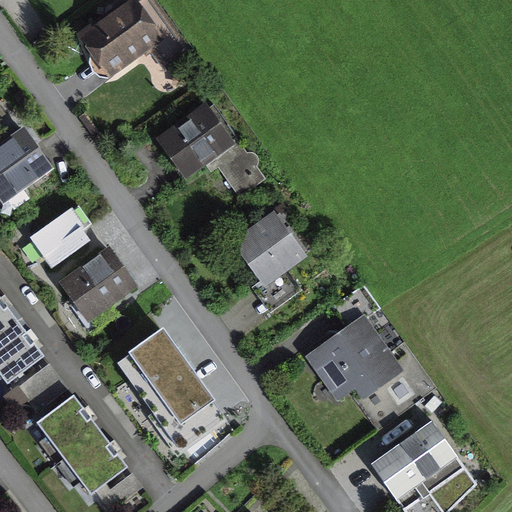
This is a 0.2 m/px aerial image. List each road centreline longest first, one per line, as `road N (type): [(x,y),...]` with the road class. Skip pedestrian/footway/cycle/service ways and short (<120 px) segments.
road 1 (residential): [(273,414),(0,20)]
road 2 (residential): [(151,511),(273,414)]
road 3 (residential): [(352,511),(273,414)]
